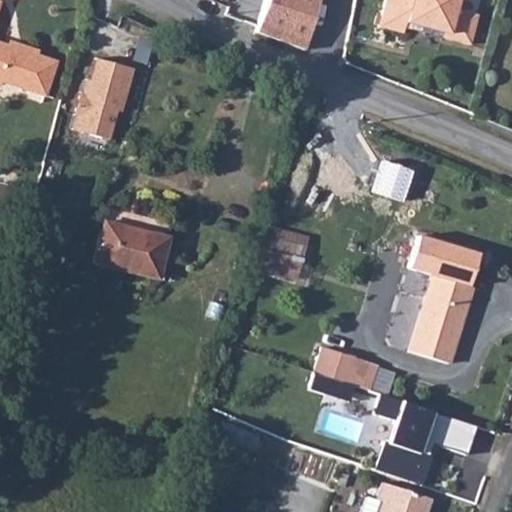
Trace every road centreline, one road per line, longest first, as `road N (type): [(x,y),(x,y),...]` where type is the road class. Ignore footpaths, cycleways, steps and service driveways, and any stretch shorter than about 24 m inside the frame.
road 1 (unclassified): [(511,158),(153,0)]
road 2 (unknown): [(511,322),(499,323),(443,373),(390,361),(373,349),(365,327),(385,257)]
